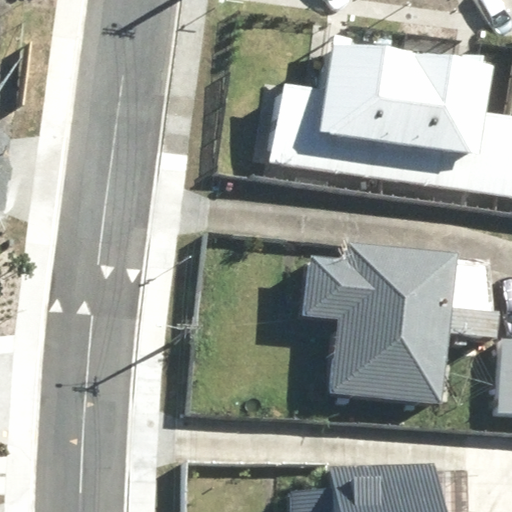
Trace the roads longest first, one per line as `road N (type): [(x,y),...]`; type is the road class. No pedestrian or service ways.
road 1 (residential): [(114,146),(93,354),(93,511)]
road 2 (residential): [(133,0),(114,146)]
